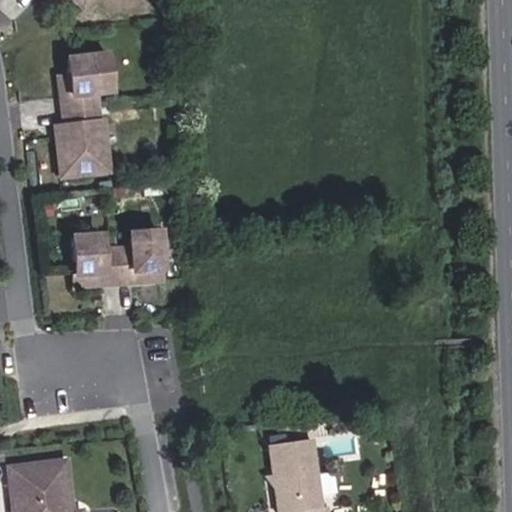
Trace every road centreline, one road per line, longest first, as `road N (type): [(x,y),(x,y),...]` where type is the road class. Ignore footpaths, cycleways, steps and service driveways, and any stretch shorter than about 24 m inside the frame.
road 1 (residential): [(166,511),(135,363),(29,375),(0,108)]
road 2 (tertiary): [(511,347),(501,0)]
